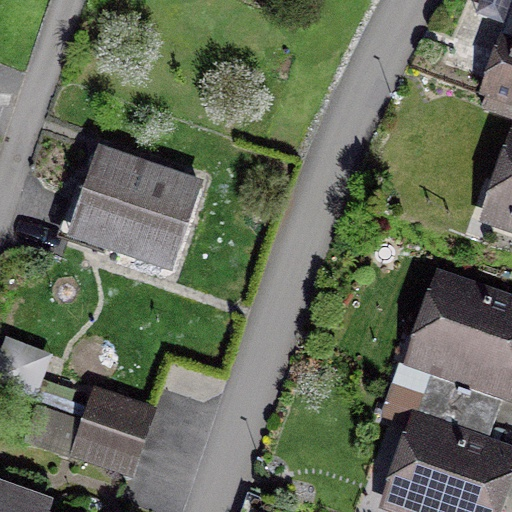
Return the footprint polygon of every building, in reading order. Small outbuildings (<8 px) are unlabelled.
[(511,44),(500,40),(479,99),(511,110),(511,129),(508,143),(511,144),(511,167),(502,195),(511,197),(511,202),(504,225),(511,227),(511,44)] [(197,192),(93,157),(65,237),(169,273),(197,192)] [(484,511),(491,493),(502,462),(479,454),(490,423),(511,361),(511,313),(444,290),(418,364),(429,367),(418,398),(390,388),(379,419),(419,433),(393,506),(410,511),(484,511)] [(91,399),(81,427),(138,446),(147,418),(91,399)] [(71,455),(128,475),(138,446),(81,427),(71,455)] [(45,511),(47,510),(0,493),(0,511),(45,511)]
